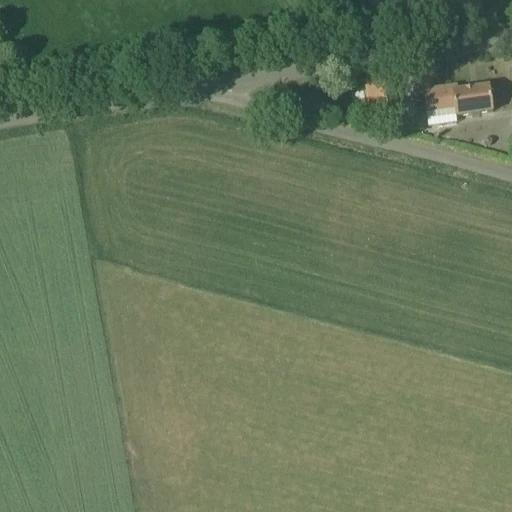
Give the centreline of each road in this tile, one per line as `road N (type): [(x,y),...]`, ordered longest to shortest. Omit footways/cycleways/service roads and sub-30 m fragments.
road 1 (unclassified): [(511,179),(262,111),(211,81)]
road 2 (unclassified): [(211,81),(511,35)]
road 3 (unclassified): [(0,117),(211,81)]
